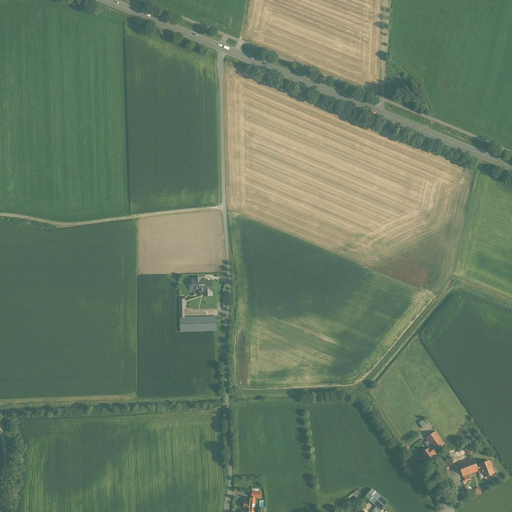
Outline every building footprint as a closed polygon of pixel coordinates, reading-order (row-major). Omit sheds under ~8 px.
[(204,279),(201,279),(200,278),(195,278),(195,279),(192,280),(192,285),(193,285),(194,289),(199,289),(199,292),(200,292),(200,290),(206,290),(206,296),(204,296),(211,296),(211,292),(212,292),(212,282),(204,282),(204,279)] [(185,318),(180,318),(180,332),(216,331),(216,317),(185,318)] [(427,425),(423,419),(418,423),(422,428),(427,425)] [(444,444),(436,432),(426,438),(432,447),(429,449),(429,448),(421,453),(427,462),(435,458),(431,452),(434,450),(434,451),(444,444)] [(461,473),(459,474),(462,481),(470,478),(469,475),(478,471),(476,466),(473,457),(458,463),(461,473)] [(489,461),(476,466),(478,471),(480,471),(482,470),(484,477),(494,473),(489,461)] [(376,511),(379,511),(387,502),(372,489),(365,497),(376,506),(374,509),(376,511)] [(254,500),(245,499),(245,503),(244,503),(244,507),(245,507),(244,511),(252,511),(253,511),(254,507),(255,508),(255,504),(254,504),(254,500)]
